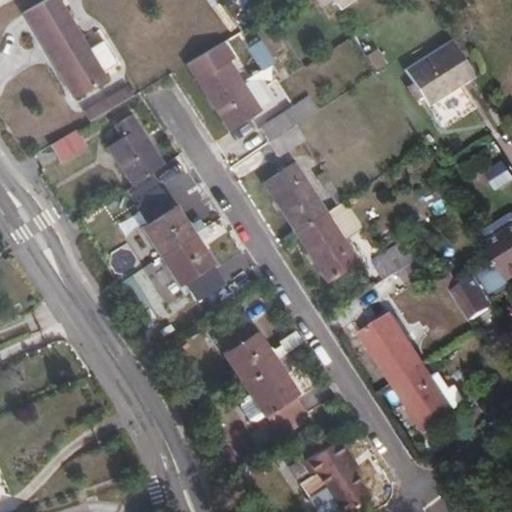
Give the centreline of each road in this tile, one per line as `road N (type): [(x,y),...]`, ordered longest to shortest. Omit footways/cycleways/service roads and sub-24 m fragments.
road 1 (residential): [(156,92),(431,491)]
road 2 (primary): [(199,511),(182,470),(0,186)]
